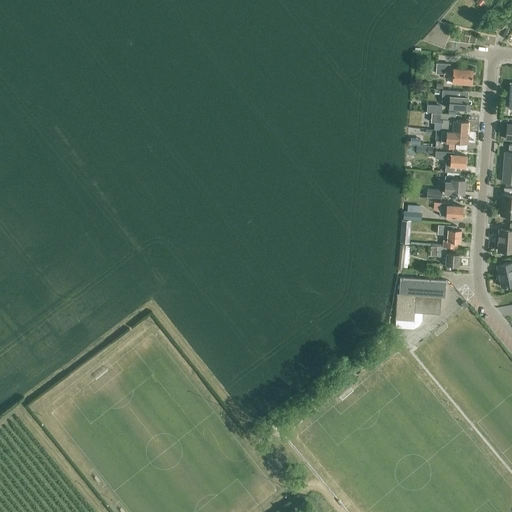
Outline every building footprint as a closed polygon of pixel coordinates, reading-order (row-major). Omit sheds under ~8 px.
[(435,73),(444,73),(444,75),(452,76),(452,82),(453,82),(453,84),(461,85),(461,82),(471,83),(472,69),(453,68),(453,69),(449,69),(450,63),(436,62),(435,73)] [(449,109),(470,110),(470,103),(468,102),(468,97),(456,96),(456,91),(442,90),(442,101),(450,102),(449,109)] [(431,113),(431,122),(442,123),(441,130),(442,130),(452,131),(468,133),(469,122),(456,120),(456,115),(431,113)] [(436,140),(435,146),(454,148),(455,142),(467,143),(468,133),(452,131),(442,130),(441,140),(436,140)] [(511,144),(510,145),(509,152),(504,152),(502,182),(511,182),(511,144)] [(437,151),(436,158),(446,158),(445,172),(459,173),(460,166),(466,167),(466,156),(453,155),(453,152),(437,151)] [(450,193),(464,194),(465,179),(452,178),(452,176),(445,175),(444,182),(445,182),(444,192),(450,192),(450,193)] [(511,187),(504,187),(503,194),(502,194),(500,215),(511,216),(511,187)] [(426,197),(441,198),(442,189),(427,188),(426,197)] [(439,216),(462,217),(463,206),(449,205),(449,203),(440,203),(439,216)] [(404,220),(422,221),(422,213),(404,212),(404,220)] [(511,222),(510,223),(509,229),(499,229),(498,250),(511,251),(511,222)] [(448,233),(447,240),(443,240),(443,246),(457,247),(457,241),(460,242),(461,230),(448,229),(448,228),(438,227),(438,232),(448,233)] [(431,255),(436,256),(446,257),(445,265),(458,266),(459,254),(446,253),(447,247),(438,247),(438,244),(432,243),(431,255)] [(402,269),(404,248),(411,249),(411,246),(400,245),(398,268),(402,269)] [(511,262),(497,265),(501,287),(511,284),(511,262)] [(441,297),(445,297),(446,280),(400,277),(399,293),(397,293),(395,319),(414,321),(414,312),(440,314),(441,297)]
